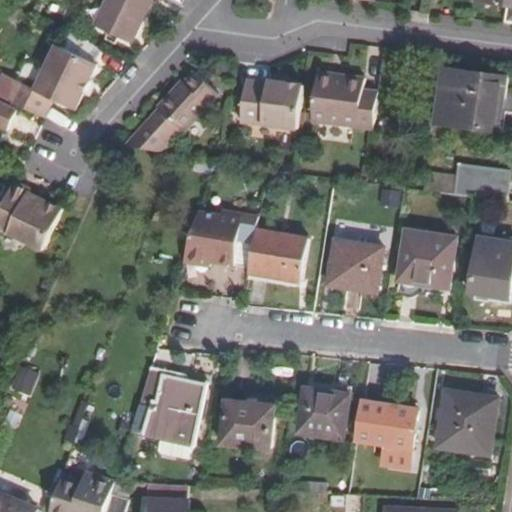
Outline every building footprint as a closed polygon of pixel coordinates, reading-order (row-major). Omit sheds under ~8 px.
[(157,0),(105,0),(93,27),(130,44),(150,0),(156,0),(157,0)] [(511,0),(479,0),(479,3),(509,9),(508,23),(511,23),(511,0)] [(429,11),(409,9),(408,18),(429,22),(430,12),(429,11)] [(16,86),(7,104),(44,121),(50,109),(53,103),(76,113),(83,99),(90,85),(97,69),(58,51),(36,95),(16,86)] [(493,96),(506,97),(509,77),(444,68),(436,124),(494,131),(497,106),(492,105),(493,96)] [(163,106),(131,145),(158,151),(182,122),(187,126),(221,87),(200,69),(191,79),(183,89),(177,84),(161,104),(163,106)] [(275,72),(275,78),(287,80),(288,73),(275,72)] [(183,89),(191,79),(185,75),(177,84),(183,89)] [(287,80),(275,78),(268,77),(268,80),(249,77),(244,121),(300,129),(306,83),(287,80)] [(315,121),(376,130),(380,98),(365,95),(366,84),(349,81),(348,87),(339,86),(339,80),(320,77),(315,121)] [(97,88),(90,85),(83,99),(91,102),(97,88)] [(497,106),(494,131),(501,132),(506,97),(493,96),(492,105),(497,106)] [(0,130),(7,133),(16,114),(0,106),(0,130)] [(474,195),(508,199),(511,174),(511,169),(461,162),(459,174),(428,169),(424,189),(474,195)] [(62,209),(38,197),(37,199),(29,195),(31,191),(14,183),(0,213),(0,228),(39,246),(47,243),(62,209)] [(239,241),(254,243),(256,232),(260,216),(224,210),(223,216),(201,212),(186,260),(212,265),(219,260),(223,264),(234,266),(239,241)] [(398,279),(448,287),(455,237),(406,230),(398,279)] [(254,243),(248,274),(300,283),(309,243),(256,232),(254,243)] [(511,239),(481,236),(473,289),(511,295),(511,239)] [(376,293),(384,248),(338,240),(331,285),(376,293)] [(33,396),(43,372),(23,364),(13,388),(33,396)] [(151,369),(132,431),(189,450),(207,394),(167,379),(168,376),(151,369)] [(301,433),(345,438),(350,395),(306,389),(301,433)] [(449,392),(442,447),(493,452),(500,397),(449,392)] [(222,443),(269,450),(274,408),(229,401),(222,443)] [(362,402),(356,439),(413,448),(418,410),(362,402)] [(105,511),(115,483),(87,473),(82,486),(61,478),(49,511),(105,511)] [(133,477),(118,473),(115,482),(127,483),(132,483),(133,477)] [(125,492),(127,483),(115,482),(115,483),(105,511),(127,511),(131,500),(128,499),(130,494),(125,492)] [(188,511),(189,486),(146,484),(144,511),(188,511)] [(34,511),(37,505),(0,490),(0,511),(34,511)]
